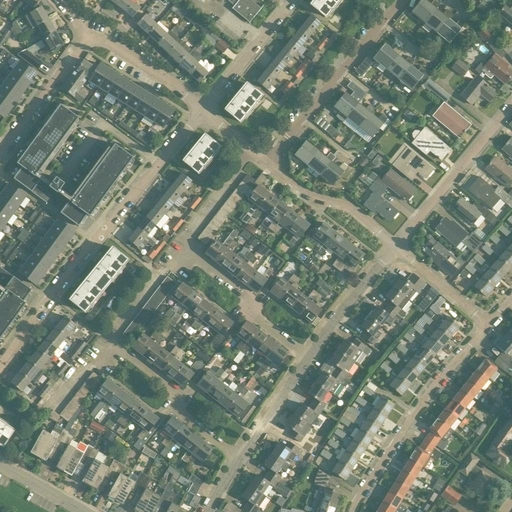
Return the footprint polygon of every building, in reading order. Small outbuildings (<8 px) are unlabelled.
[(40,0),(22,0),(34,9),(34,10),(35,11),(41,7),(43,6),(40,1),(40,0)] [(110,0),(121,8),(127,0),(110,0)] [(128,0),(127,0),(121,8),(133,18),(140,9),(128,0)] [(177,8),(180,5),(175,0),(173,0),(171,3),(177,8)] [(226,0),(235,6),(232,9),(249,23),(264,6),(256,0),(226,0)] [(336,5),(330,0),(316,0),(312,6),(326,18),(336,5)] [(435,10),(436,10),(440,5),(435,0),(430,6),(423,0),(422,0),(412,13),(424,23),(435,10)] [(177,8),(185,16),(188,12),(180,5),(177,8)] [(48,19),(41,7),(35,11),(34,10),(30,13),(37,26),(48,19)] [(504,7),(497,14),(511,26),(511,10),(510,12),(504,7)] [(443,16),(436,10),(435,10),(424,23),(437,33),(448,20),(453,15),(447,11),(443,16)] [(188,12),(185,16),(195,24),(198,20),(188,12)] [(137,25),(148,34),(157,25),(146,15),(137,25)] [(311,16),(302,27),(311,35),(321,24),(311,16)] [(37,26),(45,38),(54,33),(56,32),(48,19),(37,26)] [(448,20),(437,33),(450,44),(465,25),(460,21),(455,26),(448,20)] [(7,29),(11,33),(15,27),(11,24),(7,29)] [(148,34),(158,44),(167,35),(157,25),(148,34)] [(206,33),(210,37),(213,33),(205,25),(201,29),(206,33)] [(311,35),(302,27),(293,38),(303,46),(311,35)] [(486,45),(493,39),(494,38),(485,27),(477,33),(486,45)] [(167,35),(158,44),(169,54),(177,45),(180,41),(170,32),(169,32),(167,35)] [(58,39),(54,33),(45,38),(41,41),(49,53),(54,49),(55,51),(64,45),(59,38),(58,39)] [(210,37),(217,43),(220,39),(213,33),(210,37)] [(324,37),(320,42),(321,42),(323,44),(322,45),(324,46),(329,40),(324,37)] [(284,49),(296,59),(299,54),(297,53),(303,46),(293,38),(284,49)] [(220,39),(217,43),(214,46),(223,54),(229,47),(220,39)] [(511,39),(501,49),(507,55),(511,49),(511,39)] [(178,45),(177,45),(169,54),(179,64),(188,54),(191,51),(181,42),(178,45)] [(320,42),(315,47),(320,51),(324,46),(322,45),(323,44),(321,42),(320,42)] [(397,56),(398,56),(402,51),(397,47),(393,52),(385,46),(378,54),(374,50),(356,72),(362,77),(376,61),(386,69),(397,56)] [(285,68),(294,57),(296,59),(284,49),(275,60),(285,68)] [(43,63),(26,50),(17,55),(37,71),(43,63)] [(179,64),(189,74),(198,65),(188,54),(179,64)] [(504,62),(495,55),(485,68),(505,84),(511,74),(511,72),(502,64),(504,62)] [(405,62),(398,56),(397,56),(386,69),(399,79),(410,66),(415,61),(409,57),(405,62)] [(304,67),(306,68),(311,62),(306,59),(302,64),(303,64),(305,65),(304,67)] [(266,71),(276,79),(285,68),(275,60),(266,71)] [(468,69),(457,60),(451,68),(462,77),(468,69)] [(89,77),(90,78),(96,69),(83,61),(77,71),(89,77)] [(14,71),(30,83),(37,74),(20,62),(14,71)] [(96,69),(90,78),(91,79),(89,81),(88,81),(85,86),(92,90),(95,85),(99,87),(109,70),(100,64),(97,69),(96,69)] [(302,73),(306,68),(304,67),(305,65),(303,64),(302,64),(298,69),(302,73)] [(208,74),(198,65),(189,74),(200,83),(208,74)] [(417,72),(410,66),(399,79),(406,85),(404,87),(411,93),(415,89),(414,88),(420,80),(423,84),(431,74),(422,67),(417,72)] [(79,91),(89,77),(77,71),(76,70),(62,89),(81,104),(86,96),(79,91)] [(109,70),(99,87),(108,93),(119,76),(109,70)] [(7,80),(24,92),(30,83),(14,71),(7,80)] [(267,90),(276,79),(266,71),(257,82),(267,90)] [(119,76),(108,93),(104,100),(113,106),(117,99),(128,82),(119,76)] [(487,85),(476,76),(460,96),(471,105),(480,94),(489,102),(496,94),(486,86),(487,85)] [(1,88),(17,100),(24,92),(7,80),(1,88)] [(286,89),(288,90),(293,84),(288,81),(284,86),(285,86),(287,87),(286,89)] [(137,88),(128,82),(117,99),(126,105),(137,88)] [(445,103),(450,97),(435,84),(430,90),(445,103)] [(226,111),(231,115),(240,122),(261,96),(248,85),(226,111)] [(284,95),(288,90),(286,89),(287,87),(285,86),(284,86),(280,91),(284,95)] [(358,104),(362,99),(366,94),(358,87),(353,92),(357,95),(353,100),(345,94),(335,107),(340,112),(336,117),(343,122),(347,117),(347,118),(358,104)] [(17,100),(1,88),(0,89),(0,101),(11,109),(17,100)] [(126,105),(135,110),(146,93),(137,88),(126,105)] [(155,99),(146,93),(135,110),(144,116),(155,99)] [(144,116),(153,122),(164,105),(155,99),(144,116)] [(0,123),(11,109),(0,101),(0,123)] [(365,110),(358,104),(347,118),(359,128),(370,114),(371,115),(375,110),(369,105),(365,110)] [(470,125),(443,104),(433,117),(450,130),(452,128),(461,135),(470,125)] [(38,173),(78,118),(60,105),(17,164),(22,168),(13,179),(14,180),(79,227),(87,215),(90,217),(133,159),(132,159),(133,158),(132,158),(115,145),(74,200),(61,190),(65,185),(56,178),(52,183),(38,173)] [(177,113),(164,105),(153,122),(163,128),(170,117),(173,119),(177,113)] [(370,114),(359,128),(372,138),(387,120),(382,115),(378,121),(371,115),(370,114)] [(424,129),(421,133),(418,131),(414,131),(412,134),(412,138),(415,140),(411,144),(425,156),(429,151),(441,160),(442,159),(443,160),(448,155),(446,154),(449,150),(424,129)] [(219,148),(205,136),(184,162),(198,174),(219,148)] [(511,137),(502,150),(511,158),(511,137)] [(319,152),(323,147),(318,143),(314,148),(306,142),(295,155),(308,165),(319,152)] [(433,170),(402,145),(388,162),(392,166),(410,181),(417,172),(425,179),(433,170)] [(326,158),(319,152),(308,165),(320,176),(331,162),(332,162),(336,157),(330,153),(326,158)] [(511,181),(511,171),(495,157),(486,168),(492,173),(491,174),(507,188),(511,181)] [(339,168),(332,162),(331,162),(320,176),(333,186),(348,168),(343,163),(339,168)] [(368,178),(374,183),(384,191),(388,186),(407,201),(415,191),(389,170),(381,180),(378,178),(372,173),(368,178)] [(173,185),(182,193),(192,181),(182,174),(173,185)] [(250,188),(254,183),(255,181),(247,175),(241,181),(250,188)] [(511,210),(511,209),(511,199),(507,195),(497,187),(494,190),(479,177),(469,189),(491,209),(500,199),(511,210)] [(241,181),(238,186),(247,193),(250,188),(241,181)] [(254,183),(250,188),(254,191),(258,186),(254,183)] [(379,197),(384,191),(374,183),(369,189),(373,192),(363,205),(373,214),(376,210),(385,218),(386,216),(391,221),(398,212),(379,197)] [(9,184),(3,194),(19,206),(26,196),(9,184)] [(185,195),(182,193),(173,185),(164,196),(173,204),(179,197),(181,199),(185,195)] [(243,198),(247,193),(238,186),(234,191),(243,198)] [(251,215),(268,194),(258,186),(254,191),(248,199),(254,204),(241,220),(246,224),(252,216),(251,215)] [(234,191),(230,196),(239,203),(243,198),(234,191)] [(19,206),(3,194),(0,197),(0,205),(12,214),(19,206)] [(263,210),(268,215),(278,202),(268,194),(251,215),(252,216),(256,219),(263,210)] [(164,196),(155,207),(164,215),(173,204),(164,196)] [(194,203),(196,205),(201,199),(196,196),(192,201),(193,201),(193,200),(195,202),(194,203)] [(230,196),(227,200),(235,207),(239,203),(230,196)] [(471,207),(461,199),(453,209),(472,225),(480,215),(484,219),(488,213),(475,202),(471,207)] [(192,201),(188,206),(192,209),(193,210),(196,205),(194,203),(195,202),(193,200),(193,201),(192,201)] [(232,212),(235,207),(227,200),(223,205),(232,212)] [(288,209),(278,202),(268,215),(274,219),(267,228),(271,231),(288,209)] [(0,205),(0,218),(6,223),(12,214),(0,205)] [(223,205),(219,210),(228,217),(232,212),(223,205)] [(146,218),(155,226),(164,215),(155,207),(146,218)] [(283,226),(288,230),(298,217),(288,209),(271,231),(276,234),(283,226)] [(224,222),(228,217),(219,210),(215,215),(224,222)] [(215,215),(212,220),(220,226),(224,222),(215,215)] [(309,225),(298,217),(288,230),(294,235),(287,243),(292,247),(309,225)] [(146,218),(137,229),(146,237),(155,226),(146,218)] [(176,225),(178,227),(183,221),(178,218),(175,222),(177,224),(176,225)] [(456,246),(460,242),(464,237),(466,234),(454,224),(453,225),(445,218),(436,229),(456,246)] [(212,220),(208,224),(217,231),(220,226),(212,220)] [(58,221),(51,230),(68,242),(74,233),(58,221)] [(177,224),(175,222),(170,228),(175,232),(178,227),(176,225),(177,224)] [(312,250),(316,253),(333,231),(323,223),(320,228),(315,224),(305,237),(315,245),(312,250)] [(213,236),(217,231),(208,224),(204,229),(213,236)] [(497,230),(505,238),(509,233),(501,226),(497,230)] [(146,237),(137,229),(128,240),(137,248),(146,237)] [(204,229),(200,234),(209,241),(213,236),(204,229)] [(51,230),(45,238),(61,250),(68,242),(51,230)] [(205,254),(215,262),(232,240),(233,240),(238,234),(233,230),(222,245),(216,240),(205,254)] [(343,239),(333,231),(316,253),(321,256),(327,248),(333,252),(343,239)] [(466,238),(464,237),(460,242),(473,254),(477,249),(484,242),(472,232),(466,238)] [(206,246),(209,241),(200,234),(197,239),(206,246)] [(491,234),(488,236),(487,238),(495,245),(499,241),(491,234)] [(55,259),(61,250),(45,238),(39,247),(55,259)] [(459,256),(455,260),(431,238),(424,246),(430,251),(428,254),(438,262),(436,264),(451,277),(465,261),(459,256)] [(160,239),(157,244),(159,246),(158,247),(161,249),(165,243),(160,239)] [(353,247),(343,239),(333,252),(338,256),(331,265),(336,269),(353,247)] [(237,243),(233,240),(232,240),(215,262),(225,269),(236,256),(230,252),(237,243)] [(159,246),(157,244),(152,250),(151,248),(146,254),(152,259),(161,249),(158,247),(159,246)] [(488,257),(492,252),(484,245),(480,249),(488,257)] [(49,268),(55,259),(39,247),(32,256),(49,268)] [(364,255),(353,247),(336,269),(341,273),(344,268),(353,275),(359,267),(356,265),(364,255)] [(510,268),(511,265),(511,252),(507,248),(499,258),(510,268)] [(127,260),(113,249),(71,301),(85,313),(127,260)] [(225,269),(235,277),(252,255),(248,252),(242,260),(236,256),(225,269)] [(480,266),(484,262),(476,254),(472,259),(480,266)] [(235,277),(245,285),(256,271),(250,267),(257,259),(252,255),(235,277)] [(32,256),(26,264),(42,276),(49,268),(32,256)] [(502,277),(510,268),(499,258),(490,267),(502,277)] [(35,285),(42,276),(26,264),(19,273),(35,285)] [(471,276),(476,271),(467,264),(463,269),(471,276)] [(0,292),(4,295),(0,300),(0,339),(18,315),(25,305),(26,304),(23,302),(32,291),(0,267),(0,292)] [(490,267),(482,277),(493,287),(502,277),(490,267)] [(262,276),(256,271),(245,285),(255,293),(273,271),(268,268),(262,276)] [(401,277),(393,287),(409,300),(421,285),(425,282),(415,273),(411,277),(407,281),(401,277)] [(270,292),(280,300),(297,278),(293,274),(286,283),(280,279),(270,292)] [(166,277),(162,282),(171,289),(175,284),(166,277)] [(493,287),(482,277),(473,287),(485,297),(493,287)] [(302,281),(297,278),(280,300),(290,308),(300,294),(295,290),(302,281)] [(162,282),(159,287),(167,294),(171,289),(162,282)] [(171,310),(175,313),(192,291),(182,284),(172,297),(178,301),(171,310)] [(159,287),(155,292),(164,298),(167,294),(159,287)] [(390,302),(386,307),(401,319),(405,313),(401,310),(409,300),(393,287),(384,297),(390,302)] [(306,299),(300,294),(290,308),(300,315),(317,293),(313,290),(306,299)] [(192,291),(175,313),(179,317),(186,308),(192,312),(202,299),(192,291)] [(155,292),(152,296),(160,303),(164,298),(155,292)] [(321,297),(317,293),(300,315),(310,323),(320,310),(315,305),(321,297)] [(152,296),(148,301),(156,308),(160,303),(152,296)] [(212,307),(202,299),(192,312),(198,317),(191,326),(195,329),(212,307)] [(148,301),(144,306),(153,313),(156,308),(148,301)] [(441,311),(432,304),(428,309),(437,316),(441,311)] [(144,306),(140,311),(149,318),(153,313),(144,306)] [(206,324),(212,328),(222,315),(212,307),(195,329),(199,332),(206,324)] [(368,317),(379,326),(384,321),(390,326),(394,321),(397,324),(401,319),(386,307),(382,312),(376,307),(368,317)] [(140,311),(137,316),(145,322),(149,318),(140,311)] [(420,319),(428,326),(432,321),(424,314),(420,319)] [(232,323),(222,315),(212,328),(218,333),(211,341),(212,346),(216,349),(225,338),(222,336),(232,323)] [(65,316),(56,328),(66,337),(76,325),(65,316)] [(137,316),(133,320),(142,327),(145,322),(137,316)] [(371,336),(379,326),(368,317),(360,327),(365,331),(361,336),(372,345),(376,340),(371,336)] [(446,317),(438,326),(450,337),(458,327),(446,317)] [(133,320),(129,325),(138,332),(142,327),(133,320)] [(235,348),(239,351),(257,329),(246,321),(236,334),(242,339),(235,348)] [(412,328),(420,335),(424,331),(416,324),(412,328)] [(129,325),(126,330),(134,337),(138,332),(129,325)] [(438,326),(430,336),(442,346),(450,337),(438,326)] [(66,337),(56,328),(47,339),(57,348),(66,337)] [(267,337),(257,329),(239,351),(240,351),(244,355),(251,346),(256,350),(267,337)] [(131,341),(134,337),(126,330),(122,335),(131,341)] [(132,348),(142,356),(159,334),(155,330),(148,339),(143,334),(132,348)] [(405,332),(401,336),(410,344),(414,339),(405,332)] [(511,369),(511,358),(506,353),(511,346),(511,336),(508,333),(495,347),(500,351),(499,352),(501,353),(498,357),(510,367),(511,369)] [(159,334),(142,356),(152,363),(163,350),(157,346),(164,337),(159,334)] [(421,346),(433,356),(442,346),(430,336),(421,346)] [(255,363),(259,367),(276,345),(267,337),(256,350),(262,355),(255,363)] [(49,358),(57,348),(47,339),(38,350),(49,358)] [(344,340),(336,351),(354,363),(362,352),(367,356),(371,351),(360,343),(354,339),(350,344),(344,340)] [(82,340),(78,345),(80,347),(79,348),(82,350),(86,344),(82,340)] [(399,343),(399,344),(395,348),(404,355),(408,350),(399,343)] [(78,355),(82,350),(79,348),(80,347),(78,345),(73,351),(78,355)] [(286,353),(276,345),(259,367),(255,373),(259,376),(270,361),(276,366),(286,353)] [(168,354),(163,350),(152,363),(162,371),(179,349),(175,346),(168,354)] [(425,366),(433,356),(421,346),(413,356),(425,366)] [(162,371),(172,379),(182,366),(177,361),(184,353),(179,349),(162,371)] [(29,361),(40,370),(45,363),(48,366),(52,361),(49,358),(38,350),(29,361)] [(335,366),(332,371),(343,379),(346,374),(347,374),(354,363),(336,351),(329,362),(335,366)] [(391,353),(387,358),(396,365),(399,360),(391,353)] [(405,366),(417,376),(425,366),(413,356),(405,366)] [(476,370),(476,371),(487,380),(496,369),(495,369),(497,366),(505,373),(510,367),(498,357),(493,363),(488,359),(486,362),(484,360),(481,364),(476,370)] [(43,372),(40,370),(29,361),(20,372),(31,381),(30,381),(33,383),(38,378),(43,372)] [(182,366),(172,379),(182,387),(195,371),(198,373),(204,365),(199,361),(195,362),(188,370),(182,366)] [(383,363),(379,367),(387,374),(391,369),(383,363)] [(63,368),(61,366),(55,373),(60,377),(64,371),(62,369),(63,368)] [(397,375),(409,386),(417,376),(405,366),(397,375)] [(196,386),(206,393),(223,371),(219,368),(213,377),(207,372),(196,386)] [(206,393),(216,401),(227,388),(231,382),(225,378),(228,375),(223,371),(206,393)] [(322,372),(314,383),(327,391),(332,395),(339,384),(344,387),(348,382),(343,379),(332,371),(328,376),(322,372)] [(480,389),(487,380),(476,371),(468,380),(480,389)] [(31,381),(20,372),(11,383),(21,392),(30,381),(31,381)] [(93,372),(89,377),(97,384),(101,379),(93,372)] [(400,395),(409,386),(397,375),(388,385),(400,395)] [(94,389),(97,384),(89,377),(85,382),(94,389)] [(100,409),(117,388),(107,380),(97,393),(102,397),(96,406),(100,409)] [(468,380),(460,390),(472,399),(480,389),(468,380)] [(85,382),(81,387),(90,393),(94,389),(85,382)] [(313,398),(310,403),(321,410),(324,406),(319,402),(327,391),(314,383),(307,393),(313,398)] [(216,401),(226,409),(243,387),(239,384),(233,392),(227,388),(216,401)] [(374,392),(365,386),(361,391),(370,397),(374,392)] [(86,398),(90,393),(81,387),(78,391),(86,398)] [(243,387),(226,409),(236,417),(247,403),(241,399),(248,390),(243,387)] [(111,404),(117,409),(127,395),(117,388),(100,409),(105,413),(111,404)] [(45,391),(42,389),(37,395),(42,399),(46,394),(43,392),(45,391)] [(460,390),(453,400),(464,409),(472,399),(460,390)] [(78,391),(74,396),(83,403),(86,398),(78,391)] [(116,421),(120,425),(137,403),(127,395),(117,409),(123,413),(116,421)] [(79,407),(83,403),(74,396),(70,401),(79,407)] [(363,407),(367,402),(358,396),(354,401),(363,407)] [(373,407),(386,416),(393,405),(380,396),(373,407)] [(453,400),(445,409),(457,418),(464,409),(453,400)] [(70,401),(66,406),(75,412),(79,408),(79,407),(70,401)] [(131,420),(137,424),(147,411),(137,403),(120,425),(125,428),(131,420)] [(300,404),(292,414),(305,423),(312,412),(317,416),(321,410),(310,403),(306,408),(300,404)] [(511,416),(511,415),(511,407),(505,403),(501,409),(511,416)] [(71,417),(75,412),(66,406),(63,410),(71,417)] [(360,413),(351,407),(347,412),(356,418),(360,413)] [(379,426),(386,416),(373,407),(366,418),(379,426)] [(54,444),(60,447),(70,429),(80,409),(79,408),(75,412),(71,417),(67,422),(63,429),(57,439),(50,435),(37,457),(45,461),(54,444)] [(437,419),(449,428),(457,418),(445,409),(437,419)] [(56,422),(60,416),(59,415),(52,410),(47,418),(56,422)] [(63,410),(59,415),(60,416),(67,422),(71,417),(63,410)] [(147,411),(137,424),(143,428),(136,437),(145,444),(161,422),(147,411)] [(305,423),(292,414),(285,425),(291,430),(287,435),(298,442),(302,437),(310,426),(305,423)] [(342,416),(338,421),(347,427),(351,422),(342,416)] [(160,443),(164,447),(182,425),(171,417),(161,430),(167,435),(160,443)] [(379,426),(366,418),(359,428),(372,437),(379,426)] [(489,447),(490,448),(485,454),(503,467),(511,454),(500,446),(511,429),(511,418),(508,423),(507,422),(502,429),(501,429),(498,433),(499,433),(489,447)] [(449,428),(437,419),(436,419),(431,425),(432,426),(429,430),(431,431),(426,438),(443,451),(448,444),(445,441),(453,431),(448,428),(449,428)] [(89,427),(101,434),(104,428),(92,421),(89,427)] [(0,422),(0,444),(3,446),(13,432),(0,422)] [(181,446),(192,433),(182,425),(164,447),(169,450),(175,442),(181,446)] [(346,434),(337,428),(333,433),(342,439),(346,434)] [(365,448),(372,437),(359,428),(352,439),(365,448)] [(55,467),(63,472),(75,449),(68,445),(76,432),(70,429),(60,447),(65,450),(55,467)] [(37,457),(50,435),(42,430),(29,453),(37,457)] [(180,459),(184,462),(201,441),(192,433),(181,446),(187,451),(180,459)] [(335,450),(339,445),(330,439),(326,444),(335,450)] [(365,448),(352,439),(344,450),(357,458),(365,448)] [(201,441),(184,462),(188,466),(195,457),(201,462),(212,449),(201,441)] [(278,443),(270,454),(282,462),(286,457),(291,460),(299,449),(288,441),(284,448),(278,443)] [(80,459),(85,462),(93,448),(93,449),(95,445),(90,442),(83,453),(75,449),(63,472),(70,476),(80,459)] [(409,459),(410,459),(422,467),(427,470),(432,461),(435,463),(442,454),(433,449),(423,442),(419,450),(417,448),(414,452),(413,452),(409,459)] [(81,482),(89,486),(101,464),(106,456),(93,449),(93,448),(85,462),(90,465),(81,482)] [(332,456),(323,450),(319,455),(328,461),(332,456)] [(350,469),(357,458),(344,450),(337,460),(350,469)] [(269,469),(265,474),(276,482),(280,477),(275,473),(279,467),(284,471),(287,466),(282,462),(270,454),(262,465),(269,469)] [(469,454),(459,469),(457,471),(465,477),(469,472),(477,477),(472,484),(468,481),(464,487),(473,494),(474,493),(481,498),(493,481),(473,466),(478,460),(469,454)] [(107,496),(114,500),(127,478),(119,474),(124,466),(126,461),(121,459),(119,463),(111,476),(116,479),(107,496)] [(422,467),(410,459),(403,471),(415,478),(422,467)] [(106,473),(111,476),(119,463),(113,460),(109,468),(101,464),(89,486),(96,490),(106,473)] [(350,469),(337,460),(330,471),(343,480),(350,469)] [(131,488),(136,491),(145,475),(141,473),(141,471),(138,469),(133,477),(136,479),(134,482),(127,478),(114,500),(122,505),(131,488)] [(316,491),(314,498),(334,505),(339,493),(326,488),(330,477),(318,470),(314,482),(315,485),(318,486),(316,491)] [(403,471),(396,481),(408,488),(415,478),(403,471)] [(188,480),(192,483),(200,489),(199,488),(203,483),(192,474),(188,480)] [(256,475),(248,486),(260,494),(268,483),(273,487),(271,489),(284,497),(288,490),(276,482),(265,474),(262,479),(256,475)] [(134,511),(141,511),(153,492),(145,488),(150,478),(145,475),(136,491),(142,494),(132,511),(134,511)] [(151,511),(157,502),(162,505),(170,491),(171,492),(174,486),(177,481),(171,478),(165,489),(165,488),(160,496),(153,492),(141,511),(151,511)] [(408,488),(396,481),(390,491),(402,499),(408,488)] [(200,489),(192,483),(187,492),(196,496),(199,491),(200,489)] [(165,511),(175,511),(178,507),(171,503),(175,494),(178,488),(174,486),(171,492),(170,491),(162,505),(168,508),(165,511)] [(265,497),(260,494),(248,486),(241,497),(247,501),(244,506),(241,511),(257,511),(260,509),(258,508),(265,497)] [(440,496),(454,506),(462,496),(448,486),(440,496)] [(390,491),(383,502),(399,511),(405,511),(406,510),(398,505),(402,499),(390,491)] [(331,511),(334,505),(314,498),(312,505),(309,511),(311,511),(331,511)] [(399,511),(383,502),(376,511),(399,511)]
